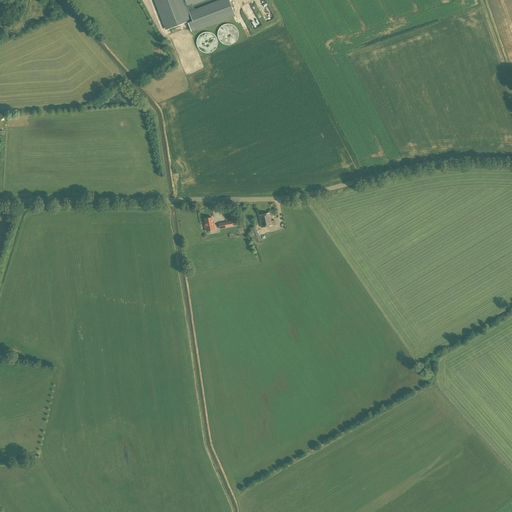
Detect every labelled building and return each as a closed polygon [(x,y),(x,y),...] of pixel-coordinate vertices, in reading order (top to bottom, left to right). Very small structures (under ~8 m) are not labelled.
[(153,0),(165,30),(187,22),(191,32),(235,16),(229,0),(218,0),(194,10),(192,5),(205,0),(153,0)] [(217,28),(220,38),(222,37),(223,39),(222,40),(223,44),(239,39),(234,23),(217,28)] [(203,47),(203,50),(216,50),(216,34),(198,34),(198,47),(203,47)] [(261,227),(272,225),(269,213),(259,215),(261,227)] [(213,222),(212,217),(204,218),(206,226),(205,227),(206,231),(215,229),(213,222)] [(220,233),(224,232),(224,230),(226,230),(226,228),(232,227),(232,226),(239,225),(238,220),(230,221),(219,223),(220,233)] [(262,244),(260,240),(261,240),(255,226),(250,228),(255,242),(257,242),(259,245),(262,244)]
